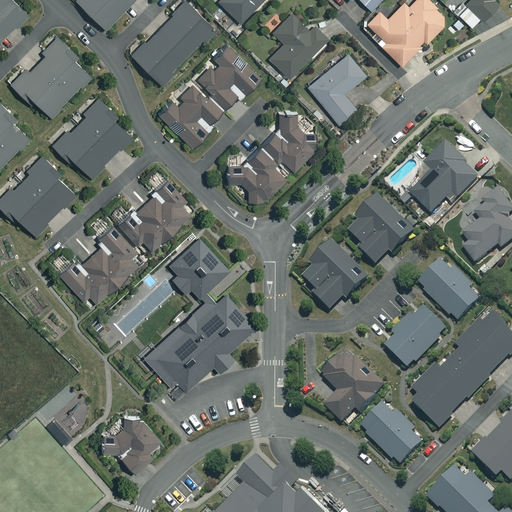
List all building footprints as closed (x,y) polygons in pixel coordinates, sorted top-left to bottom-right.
[(14,0),(0,0),(0,45),(29,14),(14,0)] [(131,0),(75,0),(103,28),(131,0)] [(260,0),(216,0),(238,22),(260,0)] [(358,0),(369,10),(378,0),(358,0)] [(445,19),(426,0),(412,0),(407,5),(402,1),(385,17),(377,10),(365,22),(380,37),(376,41),(399,64),(445,19)] [(463,0),(452,11),(468,27),(478,17),(480,20),(497,3),(494,0),(463,0)] [(214,31),(184,1),(131,55),(161,85),(174,72),(170,68),(200,38),(203,41),(214,31)] [(308,30),(291,12),(271,32),(282,43),(267,57),(287,77),(326,38),(313,25),(308,30)] [(90,72),(55,40),(26,70),(24,68),(9,83),(27,101),(30,98),(49,116),(90,72)] [(249,66),(225,43),(211,57),(218,63),(212,70),(208,65),(195,78),(223,105),(235,94),(238,96),(253,81),(243,72),(249,66)] [(363,75),(346,53),(306,86),(336,123),(354,108),(342,93),(363,75)] [(219,111),(190,83),(169,99),(156,112),(191,146),(211,125),(208,122),(219,111)] [(131,135),(96,99),(82,113),(83,114),(52,145),(67,160),(70,157),(89,176),(131,135)] [(14,117),(0,104),(0,164),(27,136),(11,121),(14,117)] [(291,171),(316,147),(281,111),(266,125),(272,131),(243,159),(238,153),(217,174),(227,185),(233,179),(246,193),(242,197),(253,209),(285,178),(277,170),(283,164),(291,171)] [(478,176),(446,142),(424,162),(432,170),(409,192),(429,213),(447,197),(451,201),(478,176)] [(74,192),(38,157),(25,170),(27,172),(14,186),(12,183),(0,195),(0,207),(10,217),(13,214),(33,234),(74,192)] [(134,204),(115,222),(135,245),(140,240),(151,252),(189,217),(179,206),(187,199),(172,184),(167,189),(161,183),(136,206),(134,204)] [(511,210),(511,206),(497,187),(486,195),(484,203),(474,211),(479,219),(462,232),(469,242),(463,247),(474,262),(497,244),(500,248),(511,238),(511,223),(506,216),(511,210)] [(399,218),(376,194),(354,215),(358,219),(348,229),(361,243),(358,246),(375,264),(388,251),(389,253),(415,228),(402,215),(399,218)] [(132,258),(137,253),(108,223),(94,237),(97,241),(77,261),(73,257),(56,274),(83,301),(87,297),(95,304),(137,262),(132,258)] [(227,268),(197,236),(167,264),(175,273),(170,278),(183,292),(189,287),(197,296),(227,268)] [(357,266),(329,239),(308,261),(312,265),(302,276),(315,288),(312,292),(329,309),(343,295),(345,298),(362,281),(351,271),(357,266)] [(451,271),(439,259),(416,283),(456,321),(478,298),(468,288),(471,284),(454,268),(451,271)] [(253,326),(222,293),(209,306),(203,300),(142,357),(169,386),(174,381),(182,390),(205,369),(210,376),(231,356),(226,351),(253,326)] [(186,305),(177,295),(164,307),(174,317),(186,305)] [(447,329),(423,306),(413,317),(411,315),(383,344),(409,369),(447,329)] [(504,322),(492,310),(457,347),(459,349),(440,368),(437,365),(413,389),(418,394),(412,401),(439,428),(511,352),(511,333),(502,324),(504,322)] [(362,367),(345,349),(320,372),(337,391),(324,403),(341,421),(355,407),(358,410),(385,384),(373,372),(366,378),(358,370),(362,367)] [(393,414),(382,403),(359,426),(398,465),(421,441),(411,431),(414,428),(396,411),(393,414)] [(511,411),(472,452),(495,476),(501,470),(510,479),(511,477),(511,411)] [(158,439),(134,414),(110,438),(99,438),(99,449),(114,452),(134,472),(150,455),(146,451),(158,439)] [(66,443),(72,438),(53,417),(47,422),(66,443)] [(326,511),(279,466),(274,471),(256,453),(236,473),(244,480),(212,511),(326,511)] [(466,476),(455,465),(426,496),(443,511),(510,511),(505,506),(499,511),(498,511),(488,502),(494,495),(470,472),(466,476)]
